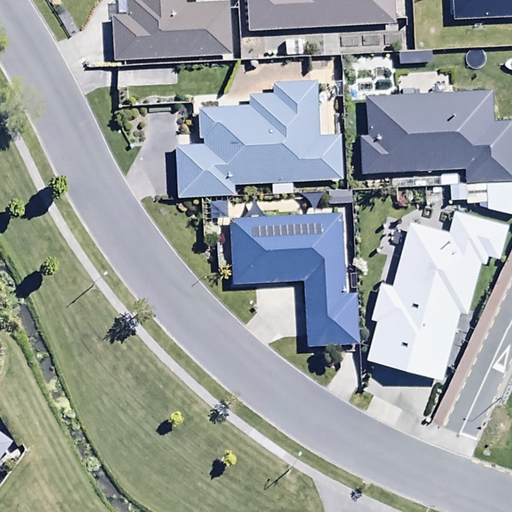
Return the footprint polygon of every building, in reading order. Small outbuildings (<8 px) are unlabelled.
[(110,18),(112,63),(230,58),(228,5),(184,7),(184,3),(203,2),(203,0),(123,0),(124,17),(110,18)] [(243,0),(245,34),(394,28),(393,0),(243,0)] [(176,147),(177,200),(232,199),(232,188),(270,187),(270,197),(291,196),(291,183),(340,183),(340,137),(318,137),(317,83),(271,84),(271,96),(248,96),(248,108),(200,109),(201,147),(176,147)] [(466,185),(511,182),(511,133),(511,120),(493,121),(492,94),(365,99),(367,137),(360,137),(361,177),(465,173),(466,185)] [(511,187),(485,188),(486,212),(511,218),(511,187)] [(498,261),(507,229),(454,214),(448,234),(409,223),(405,236),(388,231),(383,252),(399,257),(391,288),(380,285),(369,322),(375,324),(365,361),(441,383),(461,314),(466,316),(480,267),(486,268),(489,259),(498,261)] [(341,217),(229,221),(231,288),(302,285),(304,348),(356,347),(354,295),(344,295),(341,217)] [(0,458),(10,446),(0,438),(0,458)]
